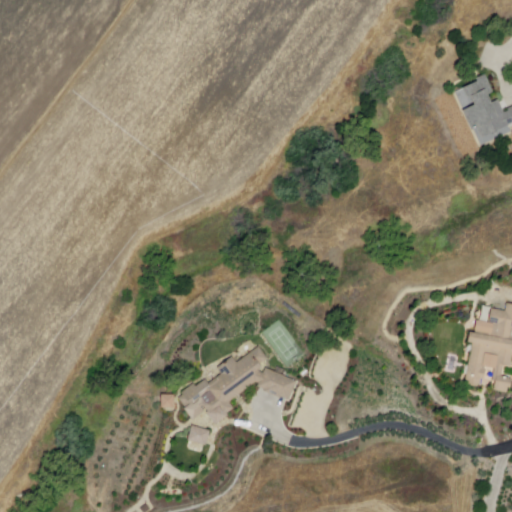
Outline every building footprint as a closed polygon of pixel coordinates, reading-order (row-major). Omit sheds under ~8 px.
[(511,107),(511,126),(484,139),(479,129),(474,131),(466,112),(479,105),(476,97),(470,100),(466,89),(481,82),(479,79),(487,75),(496,93),(492,95),(495,103),(500,101),(506,114),(510,112),(509,109),(511,107)] [(473,334),(471,344),(475,345),(468,384),(470,385),(470,387),(480,389),(481,387),(483,387),(484,380),(487,381),(489,371),(486,370),(488,356),(500,358),(495,382),(498,382),(496,392),(510,395),(511,390),(511,378),(504,377),(506,366),(511,367),(511,305),(509,305),(507,313),(493,311),(490,326),(495,326),(493,334),(478,331),(478,335),(473,334)] [(260,349),(269,360),(262,364),(265,368),(261,371),(266,375),(268,370),(299,384),(291,401),(281,397),(282,400),(265,394),(266,391),(259,388),(260,385),(257,383),(231,404),(235,410),(225,418),(221,412),(214,417),(209,411),(196,422),(187,409),(180,400),(185,397),(183,393),(195,385),(197,388),(208,381),(209,384),(223,375),(219,369),(234,358),(239,364),(260,349)] [(162,408),(162,395),(175,395),(175,408),(162,408)] [(188,440),(193,426),(210,431),(205,446),(188,440)]
